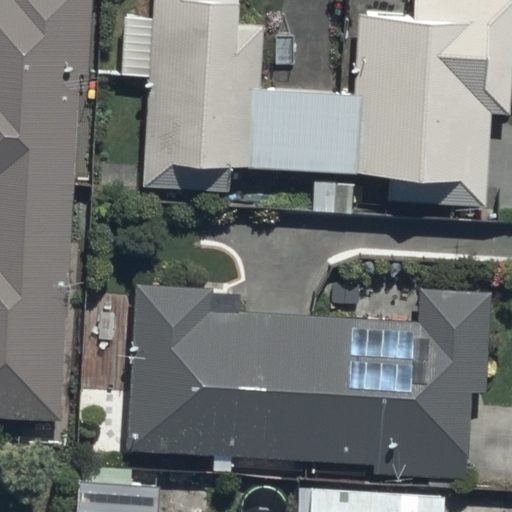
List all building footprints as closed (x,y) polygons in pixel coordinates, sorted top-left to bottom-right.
[(0,0),(0,416),(61,421),(86,0),(0,0)] [(274,0),(153,0),(139,190),(504,217),(511,98),(511,0),(360,0),(354,87),(269,81),(274,0)] [(135,288),(126,462),(472,481),(481,306),(135,288)] [(79,467),(73,467),(72,511),(152,511),(153,475),(123,474),(124,461),(80,460),(79,467)] [(441,511),(443,483),(298,476),(295,511),(441,511)]
